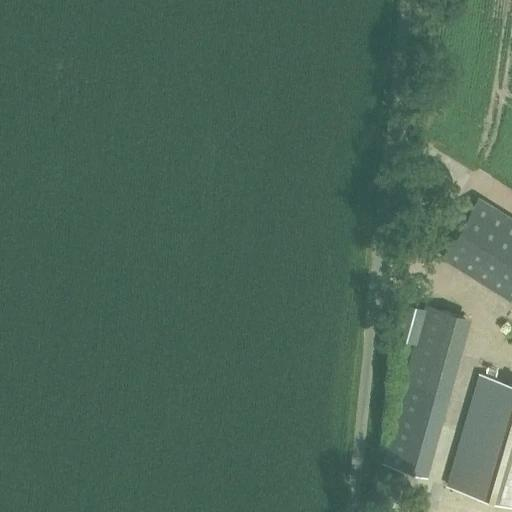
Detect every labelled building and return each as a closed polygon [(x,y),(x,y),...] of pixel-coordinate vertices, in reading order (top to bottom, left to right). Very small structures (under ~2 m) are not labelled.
[(511,219),(479,198),(443,255),(511,298),(511,219)] [(398,335),(414,339),(423,308),(407,303),(398,335)] [(452,394),(442,391),(463,314),(428,304),(396,423),(438,436),(452,394)] [(511,381),(481,373),(449,485),(511,502),(511,381)] [(411,439),(409,455),(419,456),(422,441),(411,439)]
